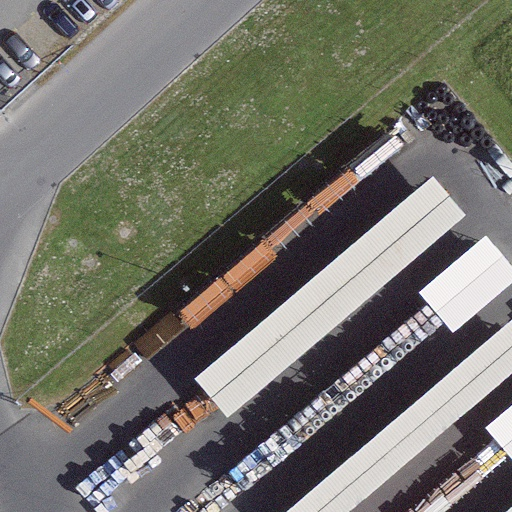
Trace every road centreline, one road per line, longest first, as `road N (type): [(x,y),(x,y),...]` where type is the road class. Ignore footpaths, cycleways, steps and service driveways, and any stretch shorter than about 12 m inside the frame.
road 1 (unknown): [(19,477),(404,141),(445,141),(511,229)]
road 2 (unclassified): [(195,0),(0,177)]
